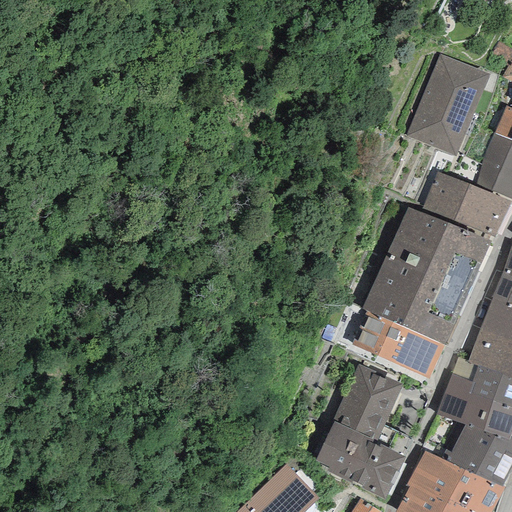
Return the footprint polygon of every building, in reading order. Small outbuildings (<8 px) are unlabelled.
[(511,51),(499,74),(511,82),(511,51)] [(455,157),(489,75),(438,54),(405,136),(455,157)] [(494,133),(511,140),(511,105),(510,108),(505,106),(494,133)] [(475,184),(511,199),(511,140),(494,133),(482,159),(475,184)] [(422,209),(494,238),(510,201),(436,173),(422,209)] [(366,311),(444,345),(491,241),(408,207),(360,309),(366,311)] [(511,243),(502,272),(491,298),(511,305),(511,243)] [(511,305),(491,298),(467,361),(477,365),(502,374),(511,378),(511,305)] [(352,345),(428,379),(444,345),(366,311),(352,345)] [(326,471),(384,500),(405,457),(377,442),(402,385),(357,364),(332,421),(333,422),(315,461),(328,468),(326,471)] [(465,425),(483,431),(493,401),(502,374),(477,365),(471,381),(451,374),(436,415),(465,425)] [(493,401),(511,408),(511,378),(502,374),(493,401)] [(511,430),(511,408),(493,401),(483,431),(495,435),(509,440),(510,438),(511,430)] [(465,425),(446,462),(475,475),(495,435),(483,431),(465,425)] [(501,487),(511,465),(511,438),(510,438),(509,440),(495,435),(475,475),(501,487)] [(408,488),(394,511),(490,511),(504,489),(501,487),(475,475),(446,462),(425,452),(405,486),(408,488)] [(303,511),(317,498),(285,464),(236,511),(303,511)] [(380,511),(359,498),(350,511),(380,511)]
